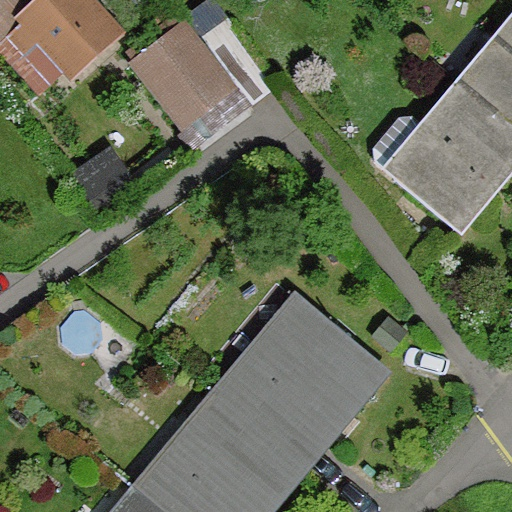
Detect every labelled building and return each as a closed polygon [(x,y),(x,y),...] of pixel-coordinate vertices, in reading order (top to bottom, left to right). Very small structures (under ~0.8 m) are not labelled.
[(0,0),(0,41),(24,19),(75,75),(120,34),(88,0),(0,0)] [(233,11),(212,24),(256,97),(278,84),(233,11)] [(187,26),(138,64),(187,126),(235,89),(187,26)] [(511,42),(470,92),(511,126),(511,42)] [(434,135),(398,179),(459,232),(511,168),(511,167),(511,126),(470,92),(434,135)] [(398,179),(434,135),(414,119),(402,119),(376,150),(377,162),(398,179)] [(278,341),(226,401),(277,444),(303,413),(325,433),(381,366),(299,298),(270,334),(278,341)] [(199,435),(146,498),(163,511),(219,511),(222,509),(225,511),(258,511),(300,463),(277,444),(226,401),(218,394),(191,429),(199,435)] [(320,439),(325,433),(303,413),(277,444),(300,463),(320,439)] [(163,511),(146,498),(138,491),(120,511),(163,511)]
